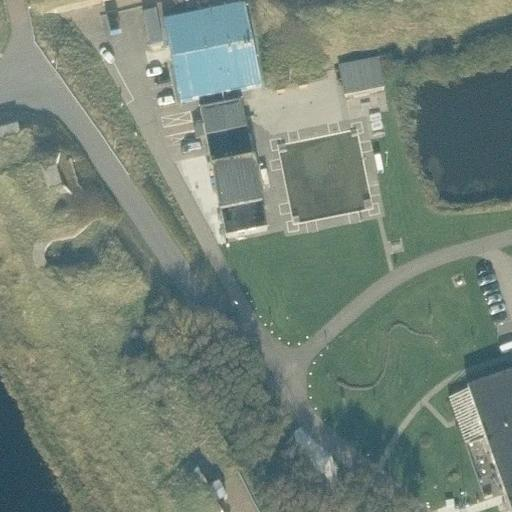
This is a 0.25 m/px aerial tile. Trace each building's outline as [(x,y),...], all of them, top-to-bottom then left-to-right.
[(261,88),(248,19),(245,7),(165,24),(181,104),(261,88)] [(106,15),(107,18),(110,36),(121,34),(117,13),(106,15)] [(144,16),(151,49),(163,47),(156,13),(144,16)] [(378,62),(340,70),(345,99),(384,91),(378,62)] [(217,159),(210,161),(226,240),(268,232),(242,104),(200,112),(209,155),(216,154),(217,159)] [(511,511),(511,376),(468,392),(504,495),(510,493),(511,498),(511,501),(507,503),(510,511),(511,511)]
